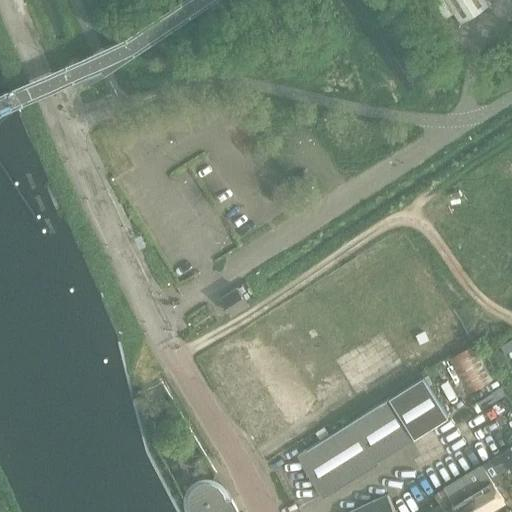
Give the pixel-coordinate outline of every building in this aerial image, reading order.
[(489,6),(485,0),(446,0),(461,24),(489,6)] [(511,230),(479,250),(491,269),(505,261),(498,251),(511,242),(511,230)] [(221,298),(232,314),(248,304),(238,287),(221,298)] [(380,301),(386,314),(396,309),(402,324),(415,319),(404,291),(380,301)] [(376,297),(355,309),(368,333),(390,320),(376,297)] [(335,340),(351,330),(338,309),(322,319),(335,340)] [(305,323),(257,349),(267,368),(315,341),(305,323)] [(447,360),(466,395),(494,380),(475,345),(447,360)] [(306,383),(282,398),(254,352),(235,363),(241,372),(220,385),(257,444),(320,405),(306,383)] [(324,496),(415,439),(449,417),(423,377),(390,398),(298,455),(324,496)] [(505,502),(494,483),(503,477),(501,473),(511,465),(511,446),(491,460),(490,459),(482,465),(483,466),(445,489),(454,506),(473,494),(484,511),(492,511),(497,506),(505,502)] [(239,511),(232,499),(227,500),(224,493),(220,487),(213,484),(205,483),(198,485),(192,490),(189,497),(188,504),(190,511),(239,511)] [(454,506),(445,489),(437,494),(442,503),(447,511),(484,511),(473,494),(454,506)] [(348,511),(395,511),(388,494),(348,511)] [(447,511),(442,503),(433,509),(434,511),(447,511)]
